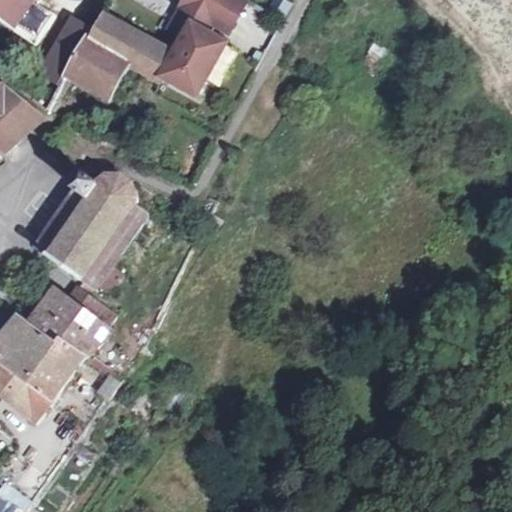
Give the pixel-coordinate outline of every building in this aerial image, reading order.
[(0,0),(0,16),(17,28),(19,24),(34,34),(39,33),(47,20),(46,14),(32,5),(35,0),(0,0)] [(223,0),(184,0),(180,8),(183,9),(197,17),(185,38),(180,48),(175,57),(163,78),(197,98),(227,46),(204,33),(210,23),(223,0)] [(246,0),(223,0),(210,23),(228,33),(246,0)] [(56,16),(34,2),(32,5),(46,14),(47,20),(39,33),(34,34),(19,24),(17,28),(40,43),(56,16)] [(197,17),(183,9),(171,31),(185,38),(197,17)] [(114,56),(130,31),(106,18),(92,41),(86,39),(66,74),(67,74),(107,97),(128,64),(114,56)] [(92,31),(74,21),(43,72),(60,82),(86,39),(92,31)] [(175,57),(130,31),(114,56),(128,64),(160,83),(163,78),(175,57)] [(358,67),(372,76),(380,65),(367,55),(358,67)] [(410,97),(417,103),(425,93),(417,87),(410,97)] [(43,120),(6,90),(0,95),(0,156),(20,141),(43,120)] [(83,152),(94,157),(109,161),(116,149),(70,123),(58,146),(79,159),(83,152)] [(96,292),(99,288),(112,297),(126,276),(114,268),(149,218),(137,209),(139,204),(139,199),(139,194),(137,190),(135,185),(131,182),(127,179),(123,178),(117,177),(113,178),(108,179),(104,181),(100,185),(99,187),(87,178),(37,249),(84,283),(96,292)] [(79,290),(69,303),(82,312),(92,299),(79,290)] [(57,294),(32,330),(60,351),(65,345),(89,360),(109,333),(106,330),(82,312),(69,303),(57,294)] [(116,317),(92,299),(82,312),(106,330),(116,317)] [(22,320),(0,346),(0,355),(21,375),(28,367),(40,378),(35,384),(57,403),(89,360),(65,345),(60,351),(32,330),(22,320)] [(21,375),(0,355),(0,394),(3,397),(21,375)] [(21,375),(3,397),(39,427),(55,405),(57,403),(35,384),(40,378),(28,367),(21,375)] [(108,401),(121,383),(113,377),(100,395),(108,401)] [(27,466),(14,487),(29,496),(42,475),(27,466)]
